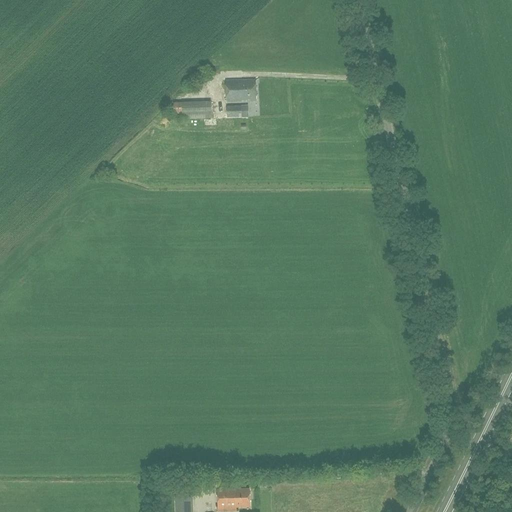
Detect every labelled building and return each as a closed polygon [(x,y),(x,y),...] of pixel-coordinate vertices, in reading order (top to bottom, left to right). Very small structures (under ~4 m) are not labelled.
[(256,80),(226,81),(226,102),(256,101),(256,80)] [(211,102),(182,103),(173,104),(174,119),(183,119),(212,118),(211,102)] [(227,107),(227,118),(227,120),(239,120),(245,120),(245,116),(241,116),(241,106),(227,107)] [(217,489),(218,509),(218,511),(236,511),(236,508),(250,507),(249,489),(236,490),(236,489),(217,489)] [(175,497),(175,511),(192,511),(192,496),(175,497)]
